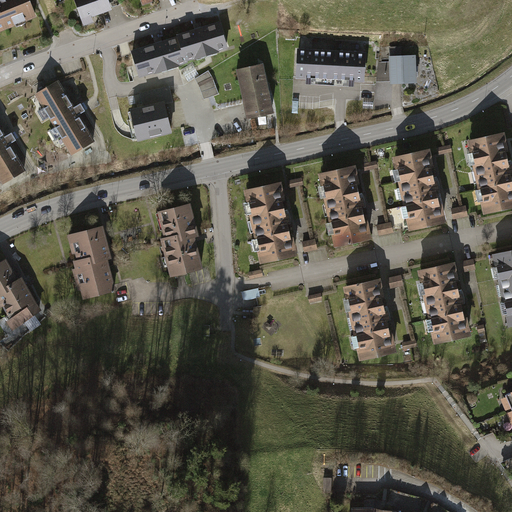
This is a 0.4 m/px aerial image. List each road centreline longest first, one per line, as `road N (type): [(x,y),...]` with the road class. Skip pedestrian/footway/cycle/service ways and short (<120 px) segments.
road 1 (residential): [(217,168),(227,290),(511,229)]
road 2 (tertiary): [(217,168),(444,114),(511,76)]
road 3 (tertiary): [(0,230),(217,168)]
road 4 (residential): [(0,81),(196,13)]
